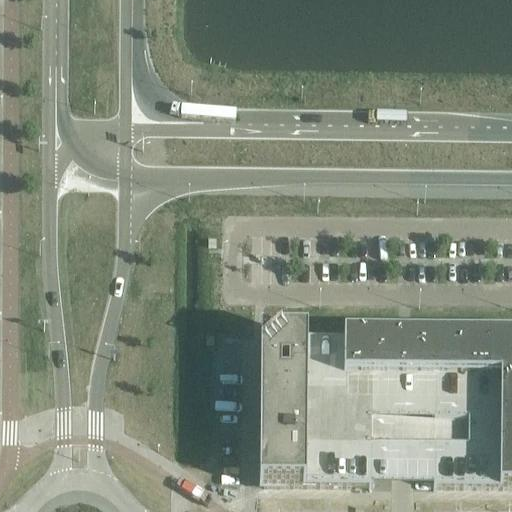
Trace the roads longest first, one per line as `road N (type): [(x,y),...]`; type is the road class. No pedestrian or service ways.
road 1 (motorway): [(511,133),(124,131)]
road 2 (motorway): [(125,174),(511,180)]
road 3 (secondary): [(49,153),(64,442),(58,483)]
road 4 (secondary): [(99,482),(96,377),(125,262),(125,174)]
road 5 (unknown): [(255,511),(254,350)]
road 6 (primary): [(49,0),(49,153)]
road 7 (primary): [(124,131),(129,0)]
